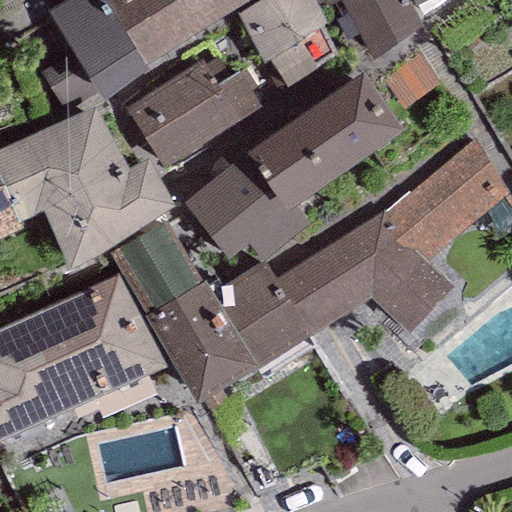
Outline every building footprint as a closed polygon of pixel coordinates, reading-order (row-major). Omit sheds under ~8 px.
[(67,0),(50,11),(72,53),(88,84),(99,100),(149,66),(147,63),(107,0),(67,0)] [(107,0),(147,63),(247,0),(107,0)] [(315,0),(257,0),(236,13),(269,72),(276,69),(285,85),(336,55),(321,24),(327,21),(315,0)] [(408,0),(322,0),(326,7),(339,0),(372,61),(422,25),(408,0)] [(72,53),(40,70),(57,101),(88,84),(72,53)] [(127,109),(164,167),(263,108),(238,69),(228,76),(214,54),(127,109)] [(403,131),(363,70),(243,153),(292,206),(403,131)] [(0,148),(0,175),(20,221),(41,210),(69,269),(177,206),(148,157),(129,168),(94,105),(0,148)] [(386,209),(280,276),(312,331),(370,299),(408,331),(456,286),(428,260),(506,194),(474,138),(386,209)] [(243,153),(184,200),(226,256),(247,245),(261,260),(308,223),(292,206),(243,153)] [(0,175),(0,237),(22,227),(20,221),(0,175)] [(167,219),(109,252),(140,306),(145,314),(202,280),(198,272),(167,219)] [(230,301),(221,307),(257,366),(309,334),(265,260),(221,287),(230,301)] [(119,272),(0,325),(0,438),(162,365),(119,272)] [(202,280),(145,314),(197,402),(257,366),(221,307),(205,279),(202,280)]
